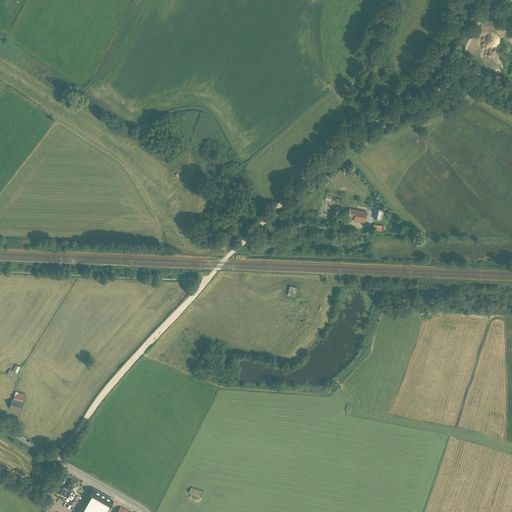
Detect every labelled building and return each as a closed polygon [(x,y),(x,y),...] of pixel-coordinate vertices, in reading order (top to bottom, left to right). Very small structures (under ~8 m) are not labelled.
[(345,155),(336,163),(340,167),(349,159),(345,155)] [(350,208),(348,215),(355,217),(354,220),(365,223),(367,212),(350,208)] [(288,282),(287,292),(294,293),(295,283),(288,282)] [(12,370),(9,369),(7,374),(16,378),(18,373),(17,373),(20,367),(15,364),(12,370)] [(25,394),(15,391),(13,399),(11,399),(9,408),(20,411),(25,394)] [(61,485),(57,492),(68,498),(72,491),(74,492),(79,484),(71,480),(66,488),(61,485)] [(202,491),(191,487),(189,493),(199,497),(202,491)] [(81,511),(105,511),(108,508),(113,500),(93,489),(89,497),(90,497),(86,505),(85,504),(85,505),(83,508),(83,509),(81,511)]
